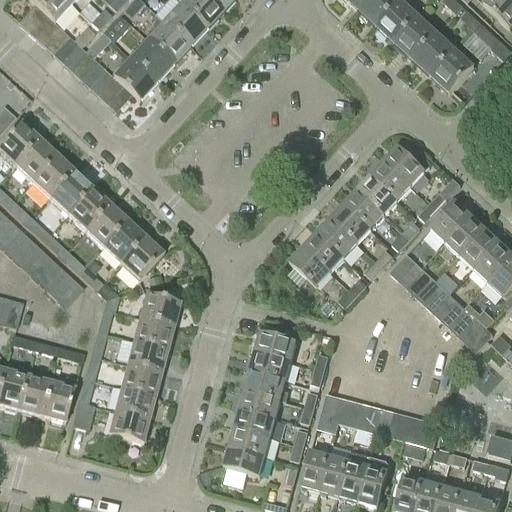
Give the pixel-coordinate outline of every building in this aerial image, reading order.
[(71,11),(59,0),(31,0),(28,4),(34,10),(43,19),(52,27),(54,29),(71,11)] [(80,0),(59,0),(71,11),(80,0)] [(127,2),(124,0),(116,0),(107,10),(114,17),(127,2)] [(204,0),(189,0),(180,10),(206,34),(222,17),(204,0)] [(204,0),(222,17),(237,0),(204,0)] [(342,0),(358,15),(371,0),(342,0)] [(376,32),(400,6),(394,0),(371,0),(358,15),(376,32)] [(462,12),(449,0),(447,0),(442,6),(456,19),(462,12)] [(474,0),(457,0),(467,8),(474,0)] [(511,31),(511,4),(507,0),(492,0),(483,10),(510,34),(511,31)] [(142,10),(135,3),(123,16),(130,23),(142,10)] [(376,32),(395,49),(419,22),(400,6),(376,32)] [(43,19),(34,10),(17,28),(27,37),(43,19)] [(180,10),(163,29),(189,53),(206,34),(180,10)] [(110,21),(103,14),(90,28),(97,35),(110,21)] [(460,23),(474,36),(481,28),(467,15),(460,23)] [(115,38),(127,24),(119,18),(108,31),(115,38)] [(43,19),(27,37),(36,45),(52,27),(43,19)] [(419,22),(395,49),(413,66),(437,39),(419,22)] [(36,45),(44,53),(61,35),(54,29),(52,27),(36,45)] [(500,45),(481,28),(474,36),(475,37),(474,38),(491,54),(500,45)] [(163,29),(146,47),(172,71),(189,53),(163,29)] [(73,46),(79,51),(81,53),(94,39),(86,32),(73,46)] [(53,61),(70,43),(61,35),(44,53),(53,61)] [(102,38),(85,57),(88,60),(92,64),(109,46),(102,38)] [(413,66),(431,82),(455,56),(437,39),(413,66)] [(62,69),(71,60),(79,51),(73,46),(70,43),(53,61),(62,69)] [(155,89),(172,71),(146,47),(129,65),(155,89)] [(83,55),(81,53),(79,51),(71,60),(62,69),(72,78),(88,60),(85,57),(83,55)] [(474,73),(455,56),(431,82),(450,99),(474,73)] [(88,60),(72,78),(80,86),(96,67),(92,64),(88,60)] [(114,84),(123,92),(132,100),(139,107),(155,89),(129,65),(113,83),(114,84)] [(89,94),(93,89),(105,76),(96,67),(80,86),(89,94)] [(97,102),(98,101),(114,84),(113,83),(105,76),(93,89),(89,94),(97,102)] [(97,102),(106,110),(107,110),(123,92),(114,84),(98,101),(97,102)] [(123,92),(107,110),(106,110),(115,118),(132,100),(123,92)] [(0,115),(0,138),(15,123),(4,112),(0,115)] [(0,151),(0,158),(14,172),(39,145),(21,128),(0,151)] [(32,188),(56,161),(39,145),(14,172),(32,188)] [(424,179),(423,177),(429,170),(417,159),(410,166),(397,153),(383,168),(411,193),(424,179)] [(49,204),(71,180),(74,177),(56,161),(32,188),(49,204)] [(411,193),(383,168),(370,182),(397,208),(411,193)] [(67,220),(91,193),(74,177),(71,180),(49,204),(67,220)] [(397,208),(370,182),(357,196),(384,222),(397,208)] [(84,237),(97,222),(109,209),(91,193),(67,220),(84,237)] [(0,207),(8,214),(13,208),(0,195),(0,207)] [(343,211),(370,237),(384,222),(357,196),(343,211)] [(439,198),(428,210),(435,217),(446,205),(439,198)] [(445,248),(470,221),(471,220),(456,207),(430,235),(445,248)] [(8,214),(19,225),(25,219),(13,208),(8,214)] [(84,237),(102,253),(127,226),(109,209),(97,222),(84,237)] [(435,217),(428,210),(418,221),(425,228),(435,217)] [(343,211),(330,224),(357,250),(370,237),(343,211)] [(2,220),(0,221),(0,239),(11,228),(2,220)] [(459,261),(485,234),(471,220),(470,221),(445,248),(459,261)] [(357,250),(330,224),(316,239),(343,265),(357,250)] [(120,269),(138,249),(144,242),(127,226),(102,253),(120,269)] [(0,239),(0,253),(1,255),(19,236),(11,228),(0,239)] [(411,228),(402,238),(409,245),(419,234),(411,228)] [(31,236),(42,247),(48,241),(37,230),(31,236)] [(459,261),(473,275),(499,247),(485,234),(459,261)] [(11,264),(27,246),(28,244),(19,236),(1,255),(11,264)] [(397,258),(409,245),(402,238),(390,251),(397,258)] [(302,254),(330,280),(343,265),(316,239),(302,254)] [(42,247),(54,258),(60,252),(48,241),(42,247)] [(144,242),(138,249),(120,269),(138,286),(162,259),(144,242)] [(11,264),(19,272),(37,252),(28,244),(27,246),(11,264)] [(488,288),(498,277),(511,262),(511,258),(499,247),(473,275),(488,288)] [(29,280),(46,261),(37,252),(19,272),(29,280)] [(289,268),(296,275),(291,279),(303,290),(307,285),(316,294),(330,280),(302,254),(289,268)] [(375,267),(382,273),(393,262),(385,255),(375,267)] [(389,278),(398,286),(415,268),(406,260),(389,278)] [(29,280),(37,288),(55,269),(46,261),(29,280)] [(83,273),(72,262),(66,269),(78,280),(78,279),(83,273)] [(511,262),(498,277),(488,288),(503,302),(511,292),(511,262)] [(92,264),(83,273),(91,281),(100,272),(92,264)] [(382,273),(375,267),(364,278),(371,285),(382,273)] [(398,286),(406,294),(424,276),(415,268),(398,286)] [(37,288),(46,296),(64,277),(55,269),(37,288)] [(78,280),(90,290),(95,284),(91,281),(83,273),(78,279),(78,280)] [(415,302),(418,299),(432,284),(424,276),(406,294),(415,302)] [(46,296),(54,304),(72,285),(64,277),(46,296)] [(159,288),(157,281),(147,284),(149,291),(159,288)] [(359,284),(348,296),(355,303),(366,291),(359,284)] [(423,310),(432,301),(441,292),(432,284),(418,299),(415,302),(423,310)] [(82,294),(72,285),(54,304),(64,313),(82,294)] [(95,296),(105,305),(111,301),(115,299),(103,288),(95,296)] [(432,319),(433,318),(450,300),(441,292),(432,301),(423,310),(432,319)] [(355,303),(348,296),(337,307),(345,314),(355,303)] [(111,301),(105,305),(103,315),(111,317),(113,317),(118,302),(115,299),(111,301)] [(137,324),(173,333),(179,309),(143,300),(137,324)] [(458,308),(450,300),(433,318),(432,319),(441,326),(458,308)] [(0,329),(4,331),(10,306),(0,302),(0,329)] [(10,306),(4,331),(16,334),(22,309),(10,306)] [(449,334),(466,316),(467,316),(464,314),(458,308),(441,326),(449,334)] [(467,316),(475,324),(476,325),(480,320),(469,309),(464,314),(467,316)] [(111,317),(103,315),(97,338),(105,340),(111,317)] [(458,342),(475,324),(467,316),(466,316),(449,334),(458,342)] [(131,347),(167,356),(173,333),(137,324),(131,347)] [(466,350),(475,341),(484,332),(476,325),(475,324),(458,342),(466,350)] [(492,340),(484,332),(475,341),(466,350),(475,358),(492,340)] [(97,338),(91,361),(99,363),(105,340),(97,338)] [(260,339),(255,358),(292,368),(297,349),(260,339)] [(10,350),(33,356),(35,347),(14,342),(13,341),(10,350)] [(33,356),(57,362),(59,354),(35,347),(33,356)] [(125,370),(160,380),(167,356),(131,347),(125,370)] [(59,354),(57,362),(81,368),(83,360),(59,354)] [(511,368),(511,356),(509,354),(503,360),(511,368)] [(255,358),(250,377),(287,388),(292,368),(255,358)] [(318,359),(314,374),(324,377),(328,362),(318,359)] [(91,361),(85,383),(93,386),(99,363),(91,361)] [(160,380),(125,370),(119,393),(154,402),(160,380)] [(320,392),(324,377),(314,374),(310,390),(320,392)] [(0,411),(17,416),(27,381),(4,375),(0,391),(0,411)] [(245,396),(281,406),(287,408),(290,399),(284,397),(287,388),(250,377),(245,396)] [(17,416),(41,422),(51,387),(27,381),(17,416)] [(65,428),(74,393),(77,385),(65,382),(63,390),(51,387),(41,422),(65,428)] [(85,383),(78,407),(86,409),(93,386),(85,383)] [(119,393),(113,416),(148,425),(154,402),(119,393)] [(240,415),(276,425),(281,406),(245,396),(240,415)] [(308,398),(304,413),(313,415),(317,400),(308,398)] [(331,426),(338,402),(326,399),(320,423),(331,426)] [(342,429),(349,406),(349,405),(338,402),(331,426),(342,429)] [(354,432),(356,424),(360,408),(349,405),(349,406),(342,429),(354,432)] [(94,411),(86,409),(78,407),(72,430),(87,435),(94,411)] [(360,408),(356,424),(354,432),(365,435),(371,411),(360,408)] [(371,411),(365,435),(376,438),(383,415),(371,411)] [(313,415),(304,413),(300,428),(309,430),(313,415)] [(240,415),(235,434),(271,443),(276,425),(240,415)] [(394,418),(383,415),(376,438),(387,441),(394,418)] [(148,425),(113,416),(107,440),(142,449),(148,425)] [(387,441),(399,445),(405,421),(394,418),(387,441)] [(416,424),(405,421),(399,445),(410,447),(416,424)] [(422,451),(423,446),(428,427),(416,424),(410,447),(422,451)] [(428,427),(423,446),(422,451),(434,454),(440,430),(428,427)] [(235,434),(229,453),(266,463),(271,443),(235,434)] [(298,435),(294,450),(303,452),(307,438),(298,435)] [(510,466),(511,459),(511,446),(491,440),(486,460),(510,466)] [(352,454),(333,449),(330,462),(320,498),(339,503),(349,467),(351,457),(352,454)] [(299,468),(303,452),(294,450),(289,465),(299,468)] [(229,453),(224,472),(261,482),(266,463),(229,453)] [(433,465),(449,469),(451,459),(436,454),(433,465)] [(320,498),(330,462),(311,456),(301,493),(320,498)] [(339,503),(358,508),(370,462),(351,457),(349,467),(339,503)] [(451,459),(449,469),(464,473),(467,463),(451,459)] [(377,511),(389,467),(370,462),(358,508),(372,511),(377,511)] [(471,475),(487,479),(489,469),(474,465),(471,475)] [(487,479),(495,481),(495,484),(505,486),(509,474),(489,469),(487,479)] [(293,491),(297,475),(287,473),(283,489),(293,491)] [(396,511),(416,511),(424,486),(405,481),(396,511)] [(416,511),(436,511),(443,491),(424,486),(416,511)] [(456,511),(461,496),(443,491),(436,511),(456,511)] [(477,511),(481,502),(461,496),(456,511),(477,511)] [(498,511),(500,507),(481,502),(477,511),(498,511)]
